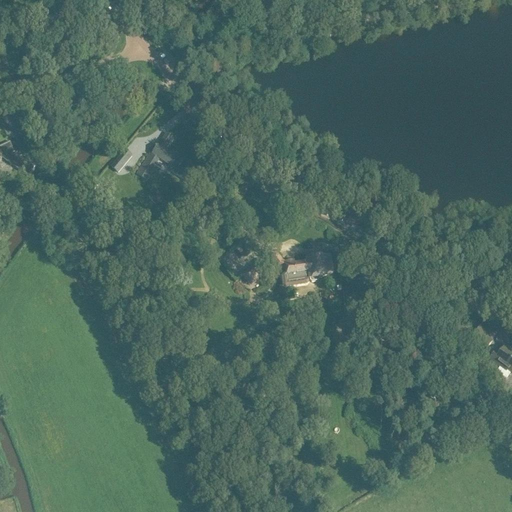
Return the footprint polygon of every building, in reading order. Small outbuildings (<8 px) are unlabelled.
[(150,155),(144,163),(137,174),(146,179),(160,158),(174,167),(171,172),(189,184),(194,176),(191,174),(196,166),(189,161),(183,169),(179,166),(184,158),(173,151),(171,154),(165,150),(173,138),(173,139),(174,138),(166,133),(165,134),(166,134),(156,150),(153,147),(149,153),(150,153),(149,154),(150,155)] [(29,177),(29,176),(35,168),(17,156),(14,152),(10,144),(0,148),(0,159),(6,157),(12,163),(11,164),(29,177)] [(125,150),(113,165),(116,168),(120,171),(133,156),(128,153),(125,150)] [(332,265),(331,265),(330,256),(330,255),(329,256),(307,259),(307,260),(308,263),(294,265),(294,262),(294,261),(284,262),(282,262),(276,253),(271,257),(279,267),(286,269),(286,275),(309,271),(310,281),(312,282),(318,282),(319,280),(319,278),(333,276),(332,265)] [(256,279),(267,270),(258,261),(241,275),(248,285),(252,285),(256,280),(256,279)] [(492,341),(477,331),(470,340),(485,351),(492,341)] [(511,353),(511,351),(506,346),(500,355),(496,352),(490,360),(500,367),(502,366),(511,373),(511,353)]
